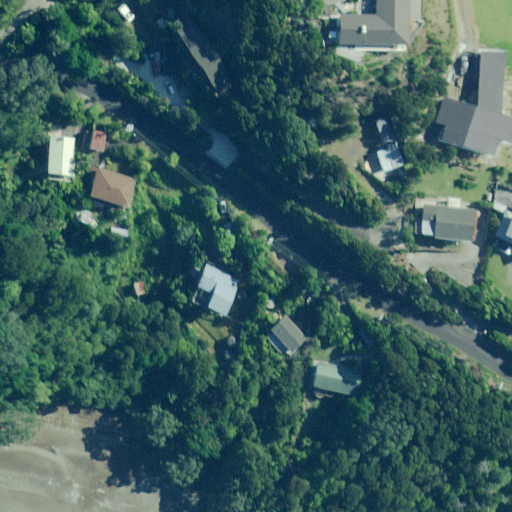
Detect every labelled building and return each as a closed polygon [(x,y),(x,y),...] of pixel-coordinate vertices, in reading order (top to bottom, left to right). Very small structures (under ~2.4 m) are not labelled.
[(400,50),(401,0),(371,0),(371,17),(334,16),(334,44),(354,45),(354,49),(400,50)] [(102,133),(85,130),(81,152),(98,155),(102,133)] [(71,137),(45,136),(44,148),(40,148),(39,175),(70,176),(71,137)] [(403,163),(394,142),(372,151),(380,172),(403,163)] [(132,179),(92,168),(84,200),(123,211),(132,179)] [(456,209),(457,199),(444,198),(443,209),(420,206),(418,220),(430,221),(429,239),(465,242),(468,210),(456,209)] [(511,211),(502,208),(492,234),(511,245),(511,211)] [(228,221),(220,226),(230,241),(238,236),(228,221)] [(236,282),(200,265),(186,294),(202,302),(197,314),(212,321),(215,314),(219,316),(236,282)] [(304,338),(283,316),(266,331),(287,354),(304,338)] [(358,373),(313,363),(308,387),(353,396),(358,373)]
